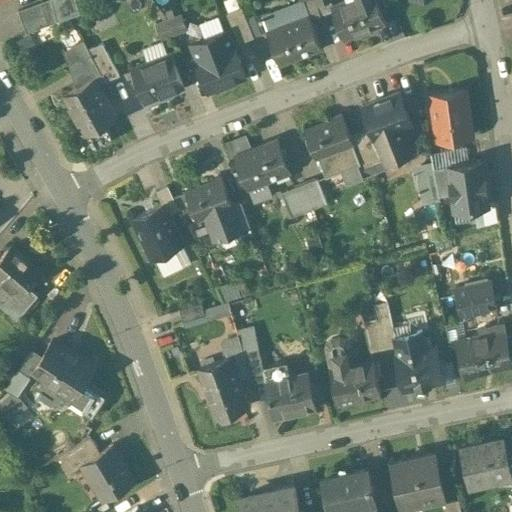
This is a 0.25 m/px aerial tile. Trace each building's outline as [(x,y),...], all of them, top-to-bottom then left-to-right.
[(51,0),(40,0),(18,9),(26,31),(57,19),(51,0)] [(80,9),(76,0),(51,0),(57,19),(80,9)] [(343,0),(331,5),(344,36),(385,20),(377,0),(343,0)] [(241,5),(226,12),(239,42),(254,35),(241,5)] [(181,14),(168,19),(173,32),(186,27),(181,14)] [(309,14),(267,30),(280,62),(321,45),(309,14)] [(168,19),(156,23),(161,37),(173,32),(168,19)] [(197,58),(195,58),(208,91),(247,76),(228,29),(191,43),(197,58)] [(83,40),(63,51),(77,87),(94,78),(97,84),(105,80),(89,50),(83,40)] [(103,43),(89,50),(105,80),(119,75),(103,43)] [(171,54),(134,68),(146,101),(183,86),(171,54)] [(77,87),(64,95),(86,134),(87,133),(105,124),(116,117),(97,84),(94,78),(77,87)] [(465,89),(431,93),(437,138),(471,133),(465,89)] [(399,90),(362,104),(370,126),(375,137),(402,126),(412,122),(399,90)] [(341,112),(330,117),(331,119),(307,128),(317,155),(318,155),(326,175),(357,163),(361,161),(350,134),(341,112)] [(105,124),(87,133),(94,145),(98,146),(110,139),(111,134),(105,124)] [(375,137),(370,126),(360,130),(370,158),(371,157),(381,153),(375,137)] [(402,126),(375,137),(381,153),(383,153),(387,162),(412,153),(402,126)] [(370,158),(360,130),(350,134),(361,161),(370,158)] [(277,138),(235,154),(248,185),(289,169),(277,138)] [(381,153),(371,157),(376,170),(388,166),(387,162),(383,153),(381,153)] [(485,155),(450,161),(458,209),(494,203),(485,155)] [(361,161),(357,163),(362,176),(376,170),(371,157),(361,161)] [(232,202),(221,174),(210,179),(210,180),(173,195),(179,207),(191,202),(197,217),(213,210),(222,234),(250,223),(241,198),(232,202)] [(317,176),(304,181),(312,206),(327,200),(317,176)] [(304,181),(281,190),(291,214),(312,206),(304,181)] [(168,184),(156,189),(162,202),(163,201),(168,212),(179,207),(173,195),(168,184)] [(168,212),(163,201),(162,202),(132,216),(152,256),(183,242),(168,212)] [(40,269),(11,244),(0,256),(0,277),(19,294),(28,284),(40,269)] [(19,294),(0,277),(0,303),(17,318),(38,293),(28,284),(19,294)] [(491,279),(454,287),(460,312),(497,304),(491,279)] [(235,280),(217,285),(223,300),(240,295),(235,280)] [(387,300),(374,303),(377,319),(384,348),(397,345),(387,300)] [(201,301),(179,308),(183,320),(205,314),(201,301)] [(377,319),(364,321),(370,351),(384,348),(377,319)] [(485,331),(458,338),(466,373),(511,362),(502,321),(484,326),(485,331)] [(337,335),(335,336),(332,336),(330,338),(328,340),(327,342),(325,346),(329,361),(348,356),(350,363),(360,361),(357,346),(350,347),(349,341),(347,339),(345,337),(342,336),(340,335),(337,335)] [(76,354),(53,338),(33,369),(47,378),(55,384),(57,391),(66,397),(74,395),(81,400),(82,408),(92,414),(106,393),(84,379),(94,363),(77,352),(76,354)] [(436,344),(396,353),(403,387),(443,378),(436,344)] [(259,347),(243,350),(252,381),(264,378),(266,378),(259,347)] [(230,355),(199,366),(217,416),(247,405),(237,379),(239,379),(230,355)] [(360,361),(350,363),(348,356),(329,361),(338,401),(380,392),(372,358),(360,361)] [(445,357),(448,377),(457,376),(454,356),(445,357)] [(18,368),(6,387),(12,391),(17,395),(17,394),(29,376),(18,368)] [(266,378),(264,378),(273,416),(315,406),(308,371),(291,375),(290,373),(266,378)] [(55,384),(47,378),(36,396),(49,405),(54,404),(56,405),(61,405),(66,397),(57,391),(55,384)] [(12,391),(0,400),(0,413),(13,428),(20,422),(8,408),(20,397),(21,398),(22,397),(17,394),(17,395),(12,391)] [(90,435),(59,454),(69,471),(82,464),(81,462),(99,452),(98,450),(99,450),(90,435)] [(502,436),(461,445),(468,475),(492,470),(494,477),(511,473),(502,436)] [(99,450),(98,450),(99,452),(81,462),(82,464),(95,485),(100,481),(108,495),(135,479),(113,442),(99,450)] [(435,451),(391,461),(400,504),(445,494),(435,451)] [(367,466),(322,476),(330,509),(375,499),(367,466)] [(275,489),(241,496),(244,511),(300,511),(295,483),(274,487),(275,489)] [(461,511),(458,498),(444,501),(446,511),(461,511)]
